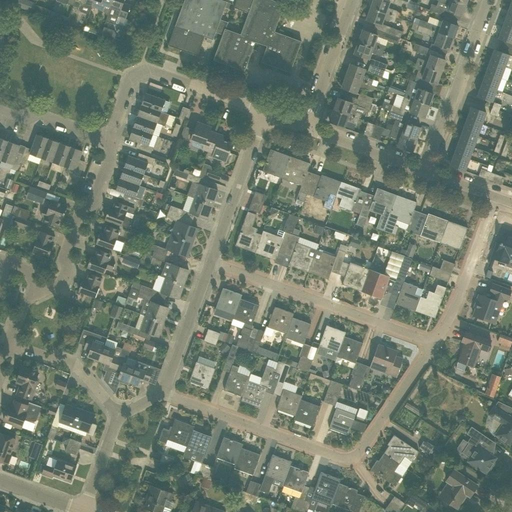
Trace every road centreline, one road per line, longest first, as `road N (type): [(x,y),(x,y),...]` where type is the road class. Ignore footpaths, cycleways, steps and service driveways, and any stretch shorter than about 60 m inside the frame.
road 1 (residential): [(163,392),(351,460),(435,343)]
road 2 (residential): [(435,343),(208,264)]
road 3 (residential): [(108,140),(128,79),(145,71),(262,113)]
road 4 (residential): [(27,297),(67,277),(62,257),(80,208),(94,199),(108,140)]
road 5 (residential): [(428,170),(489,0)]
road 6 (residential): [(435,343),(496,194)]
road 7 (residential): [(208,264),(262,113)]
road 8 (residential): [(163,392),(208,264)]
road 9 (residential): [(306,127),(352,0)]
road 10 (residential): [(117,416),(75,369),(12,342)]
road 11 (residential): [(428,170),(306,127)]
